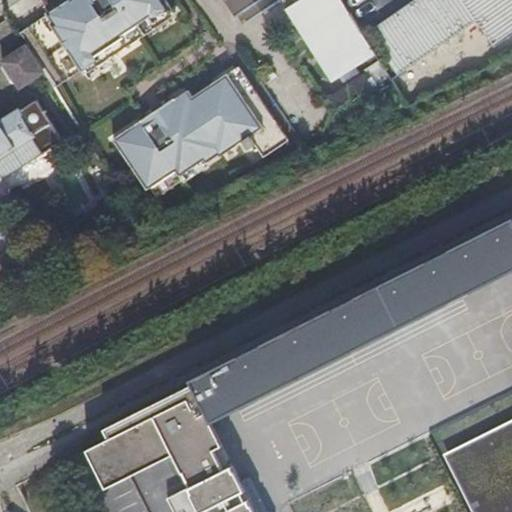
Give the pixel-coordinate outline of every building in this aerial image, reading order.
[(46,70),(57,87),(85,68),(87,72),(88,71),(86,68),(94,62),(104,61),(142,36),(139,31),(152,22),(156,16),(170,6),(177,16),(183,12),(178,4),(173,8),(167,0),(68,0),(51,12),(21,33),(28,43),(46,70)] [(229,0),(239,14),(246,9),(252,19),(280,0),(300,0),(291,7),(336,80),(377,55),(364,35),(341,0),(229,0)] [(392,80),(393,81),(481,21),(497,44),(511,33),(511,0),(415,0),(369,32),(398,73),(391,78),(392,80)] [(46,70),(28,43),(3,59),(21,86),(46,70)] [(143,119),(115,138),(116,140),(117,140),(121,147),(117,150),(120,155),(123,154),(129,162),(131,161),(147,186),(145,187),(147,189),(149,188),(152,186),(177,169),(184,179),(185,179),(182,174),(206,158),(208,162),(220,153),(221,155),(244,140),(250,148),(257,144),(265,156),(291,139),(241,65),(230,72),(195,95),(191,89),(177,98),(176,97),(165,104),(154,112),(143,119)] [(0,258),(10,273),(29,263),(18,243),(16,244),(0,219),(0,180),(64,139),(37,99),(0,122),(0,258)] [(177,169),(152,186),(159,196),(184,179),(177,169)] [(268,511),(250,476),(241,480),(233,465),(225,469),(215,449),(223,445),(211,421),(511,270),(511,219),(192,379),(194,383),(105,428),(110,438),(88,449),(107,487),(130,476),(174,454),(181,468),(190,486),(168,498),(175,511),(268,511)] [(0,278),(10,273),(0,258),(0,278)] [(0,294),(6,306),(22,297),(12,280),(0,286),(0,294)] [(470,511),(511,511),(511,419),(441,454),(470,511)] [(367,465),(353,471),(360,488),(374,482),(367,465)]
